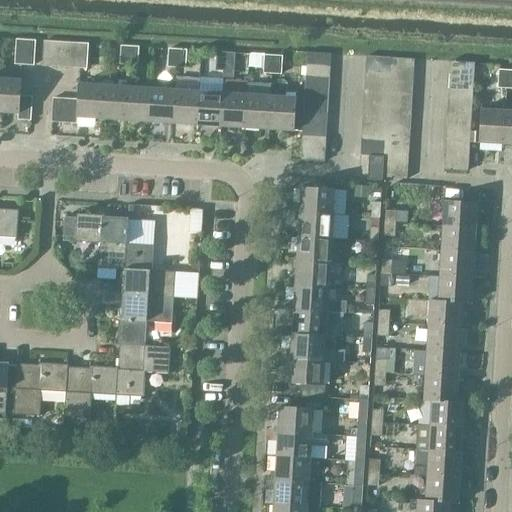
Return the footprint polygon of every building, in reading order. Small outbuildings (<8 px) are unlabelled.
[(15,65),(22,66),(34,66),(35,42),(17,40),(15,65)] [(43,67),(55,68),(57,43),(44,42),(43,67)] [(55,68),(67,69),(69,44),(57,43),(55,68)] [(69,44),(67,69),(87,70),(88,45),(69,44)] [(120,64),(129,64),(130,47),(121,47),(120,64)] [(130,47),(129,64),(137,65),(139,48),(130,47)] [(168,67),(177,67),(178,51),(169,50),(168,67)] [(178,51),(177,67),(185,68),(187,51),(178,51)] [(223,70),(225,70),(226,53),(217,53),(216,70),(223,70)] [(223,70),(223,78),(233,79),(233,71),(234,54),(226,53),(225,70),(223,70)] [(307,53),(307,65),(331,66),(331,54),(307,53)] [(250,55),(249,68),(264,69),(265,56),(250,55)] [(264,73),(273,73),(274,56),(265,56),(264,69),(264,73)] [(274,56),(273,73),(281,74),(282,57),(274,56)] [(367,57),(366,69),(390,70),(391,58),(367,57)] [(415,60),(391,58),(390,70),(414,72),(415,60)] [(451,62),(450,75),(474,77),(475,63),(451,62)] [(307,65),(306,77),(330,78),(331,66),(307,65)] [(366,69),(365,81),(389,82),(390,70),(366,69)] [(390,70),(389,82),(413,84),(414,72),(390,70)] [(498,88),(507,88),(508,71),(499,70),(498,88)] [(450,75),(449,89),(473,90),(474,77),(450,75)] [(306,77),(305,89),(329,90),(330,78),(306,77)] [(0,113),(19,115),(20,97),(21,81),(0,80),(0,113)] [(365,81),(364,93),(388,94),(389,82),(365,81)] [(389,82),(388,94),(412,96),(413,84),(389,82)] [(77,118),(101,119),(103,87),(79,85),(78,101),(77,118)] [(101,119),(125,121),(127,88),(103,87),(101,119)] [(125,121),(149,123),(151,90),(127,88),(125,121)] [(305,89),(304,101),(328,102),(329,90),(305,89)] [(449,89),(448,102),(472,104),(473,90),(449,89)] [(149,123),(173,124),(175,91),(151,90),(149,123)] [(173,124),(197,126),(199,93),(175,91),(173,124)] [(197,126),(221,127),(223,94),(199,93),(197,126)] [(364,93),(364,105),(388,106),(388,94),(364,93)] [(221,127),(245,129),(247,96),(223,94),(221,127)] [(388,94),(388,106),(412,108),(412,96),(388,94)] [(245,129),(269,130),(271,97),(247,96),(245,129)] [(20,97),(19,115),(18,121),(31,121),(32,98),(20,97)] [(271,97),(269,130),(293,132),(296,99),(271,97)] [(52,123),(64,123),(65,100),(53,99),(52,123)] [(77,124),(77,118),(78,101),(65,100),(64,123),(77,124)] [(304,101),(304,113),(328,114),(328,102),(304,101)] [(448,102),(447,116),(471,117),(472,104),(448,102)] [(364,105),(363,117),(387,118),(388,106),(364,105)] [(388,106),(387,118),(411,120),(412,108),(388,106)] [(479,143),(503,145),(505,111),(481,110),(479,143)] [(503,145),(511,145),(511,111),(505,111),(503,145)] [(304,113),(303,125),(327,126),(328,114),(304,113)] [(447,116),(447,129),(471,131),(471,117),(447,116)] [(363,117),(362,129),(386,130),(387,118),(363,117)] [(387,118),(386,130),(410,132),(411,120),(387,118)] [(303,125),(302,137),(326,138),(327,126),(303,125)] [(362,129),(361,141),(385,142),(386,130),(362,129)] [(447,129),(446,143),(470,144),(471,131),(447,129)] [(386,130),(385,142),(410,144),(410,132),(386,130)] [(302,137),(301,149),(325,150),(326,138),(302,137)] [(384,157),(385,154),(385,142),(361,141),(360,155),(384,157)] [(385,142),(385,154),(409,156),(410,144),(385,142)] [(446,143),(445,156),(469,158),(470,144),(446,143)] [(325,150),(301,149),(301,161),(325,162),(325,150)] [(385,154),(384,157),(384,166),(408,168),(409,156),(385,154)] [(368,180),(383,181),(384,157),(369,156),(368,180)] [(469,158),(445,156),(444,170),(468,171),(469,158)] [(408,168),(384,166),(383,178),(407,180),(408,168)] [(355,185),(355,196),(368,197),(369,186),(355,185)] [(302,188),(300,213),(333,215),(335,190),(302,188)] [(444,201),(443,227),(476,229),(478,203),(444,201)] [(371,218),(380,218),(381,203),(372,203),(371,218)] [(0,237),(17,239),(19,211),(0,209),(0,237)] [(385,210),(385,223),(394,224),(394,211),(385,210)] [(300,213),(298,237),(332,239),(341,240),(342,226),(333,226),(333,215),(300,213)] [(99,269),(124,271),(125,271),(126,244),(127,244),(128,220),(106,218),(106,216),(77,214),(76,233),(75,242),(100,244),(99,269)] [(128,220),(127,244),(153,246),(155,221),(134,220),(128,220)] [(394,224),(385,223),(384,237),(393,237),(394,224)] [(371,227),(370,242),(379,243),(380,228),(371,227)] [(443,227),(441,252),(475,254),(476,229),(443,227)] [(75,242),(76,233),(68,232),(67,242),(75,242)] [(298,237),(297,262),(330,264),(340,264),(341,240),(332,239),(298,237)] [(379,243),(370,242),(369,257),(378,258),(379,243)] [(124,271),(123,295),(174,298),(175,272),(152,271),(153,246),(127,244),(126,244),(125,271),(124,271)] [(441,252),(439,277),(473,279),(475,254),(441,252)] [(382,260),(381,273),(390,274),(391,261),(382,260)] [(297,262),(295,286),(329,288),(330,276),(342,277),(342,265),(340,264),(330,264),(297,262)] [(175,272),(174,298),(198,300),(199,274),(175,272)] [(390,274),(381,273),(381,286),(390,287),(390,274)] [(367,275),(367,290),(376,291),(376,276),(367,275)] [(409,286),(409,277),(396,276),(396,285),(409,286)] [(439,277),(438,301),(463,303),(463,304),(471,304),(473,279),(439,277)] [(294,311),(327,313),(347,314),(348,302),(328,300),(329,288),(295,286),(294,311)] [(376,291),(367,290),(366,305),(375,305),(376,291)] [(117,346),(120,346),(145,347),(145,346),(147,322),(172,324),(174,298),(123,295),(122,317),(119,317),(118,343),(117,346)] [(430,300),(428,326),(462,328),(463,304),(463,303),(438,301),(430,300)] [(379,310),(378,323),(387,324),(388,311),(379,310)] [(294,311),(293,335),(326,337),(327,313),(294,311)] [(364,323),(363,338),(372,339),(373,323),(364,323)] [(387,324),(378,323),(377,336),(386,337),(387,324)] [(428,326),(427,351),(460,353),(462,328),(428,326)] [(293,335),(291,359),(324,361),(344,363),(345,351),(325,349),(326,337),(293,335)] [(372,339),(363,338),(363,353),(371,354),(372,339)] [(120,346),(118,369),(119,369),(116,396),(144,398),(145,373),(169,374),(171,348),(145,346),(145,347),(120,346)] [(427,351),(425,376),(459,378),(460,353),(427,351)] [(300,385),(299,397),(325,398),(325,386),(323,386),(324,361),(291,359),(289,384),(300,385)] [(376,360),(375,373),(384,374),(385,361),(376,360)] [(0,414),(6,415),(9,364),(0,363),(0,414)] [(42,392),(66,393),(68,368),(68,365),(39,364),(39,366),(17,364),(14,415),(40,417),(42,392)] [(66,393),(64,418),(90,420),(92,395),(116,396),(119,369),(118,369),(90,367),(89,369),(68,368),(66,393)] [(384,374),(375,373),(374,386),(383,387),(384,374)] [(424,401),(432,402),(432,401),(457,403),(457,402),(459,378),(425,376),(424,401)] [(359,401),(368,402),(369,387),(360,386),(359,401)] [(280,407),(278,432),(312,434),(313,409),(324,410),(325,398),(299,397),(299,408),(280,407)] [(432,402),(430,426),(464,428),(465,403),(457,402),(457,403),(432,401),(432,402)] [(373,410),(372,423),(381,423),(382,410),(373,410)] [(14,420),(13,429),(24,429),(24,421),(14,420)] [(358,422),(357,437),(366,438),(367,423),(358,422)] [(381,423),(372,423),(371,436),(380,437),(381,423)] [(104,424),(104,434),(115,434),(115,425),(104,424)] [(187,437),(187,424),(178,424),(177,436),(187,437)] [(416,425),(415,438),(429,439),(428,451),(462,453),(464,428),(430,426),(416,425)] [(278,432),(277,456),(310,459),(326,460),(327,447),(328,435),(312,434),(278,432)] [(366,438),(357,437),(356,452),(365,453),(366,438)] [(415,466),(414,475),(460,478),(462,453),(428,451),(427,467),(415,466)] [(277,456),(275,481),(309,483),(310,459),(277,456)] [(370,460),(369,473),(378,473),(379,460),(370,460)] [(355,471),(354,486),(363,486),(364,471),(355,471)] [(378,473),(369,473),(368,486),(377,486),(378,473)] [(409,499),(417,500),(425,501),(451,503),(459,504),(460,478),(414,475),(410,475),(409,499)] [(274,505),(307,507),(320,508),(322,484),(309,483),(275,481),(274,505)] [(363,486),(354,486),(353,501),(362,501),(363,486)] [(417,500),(416,511),(450,511),(451,503),(425,501),(417,500)]
